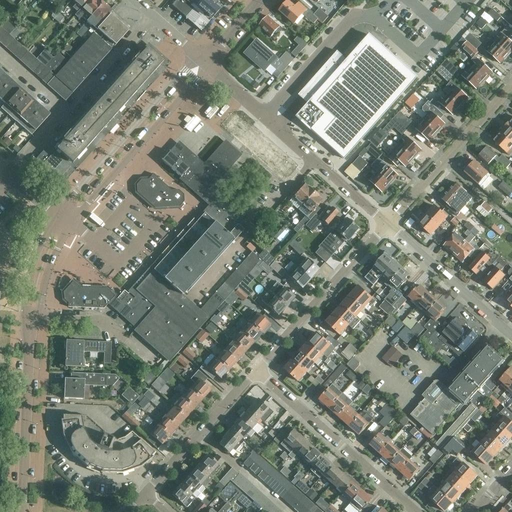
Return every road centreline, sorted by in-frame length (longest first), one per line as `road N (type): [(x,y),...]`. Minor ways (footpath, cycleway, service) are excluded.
road 1 (secondary): [(204,60),(179,77),(55,217)]
road 2 (secondary): [(70,224),(193,85),(204,60)]
road 3 (residential): [(410,511),(259,375)]
road 4 (residential): [(388,224),(259,375)]
road 5 (secondary): [(32,321),(22,511)]
road 6 (residential): [(511,86),(388,224)]
road 7 (unknown): [(315,159),(200,293)]
road 8 (residential): [(388,224),(511,336)]
road 9 (residential): [(259,375),(145,494)]
road 10 (unknown): [(442,369),(387,340),(366,357),(367,374),(397,402),(413,400)]
road 11 (unknown): [(55,418),(58,443),(81,470),(152,487)]
road 12 (residential): [(152,17),(64,116)]
